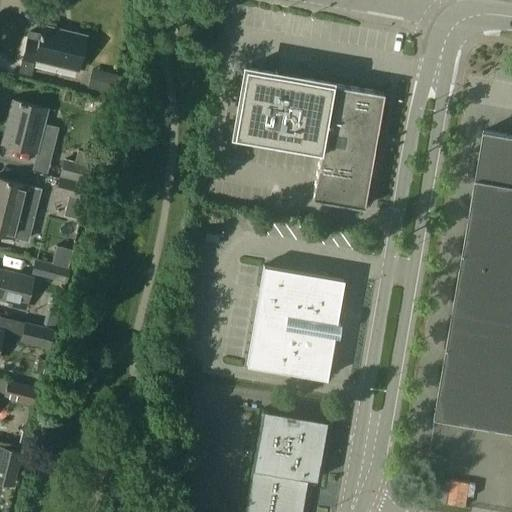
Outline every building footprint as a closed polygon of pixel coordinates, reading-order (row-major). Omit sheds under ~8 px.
[(29,33),(20,74),(31,76),(34,67),(35,60),(79,70),(86,36),(57,29),(57,27),(55,24),(48,22),(45,24),(44,26),(43,26),(41,36),(29,33)] [(113,92),(117,74),(94,68),(89,86),(113,92)] [(312,199),(363,208),(383,93),(245,69),(234,137),(320,152),(312,199)] [(36,153),(48,109),(12,100),(1,144),(36,153)] [(511,429),(511,135),(485,131),(436,416),(511,429)] [(75,163),(94,167),(97,155),(78,151),(75,163)] [(75,163),(62,160),(59,176),(91,183),(94,167),(75,163)] [(0,178),(0,233),(14,237),(26,240),(39,189),(27,186),(0,178)] [(58,178),(55,194),(67,197),(83,200),(87,201),(90,185),(58,178)] [(79,219),(83,200),(67,197),(62,215),(79,219)] [(31,274),(65,282),(69,268),(34,260),(31,274)] [(338,337),(340,323),(336,322),(343,279),(263,265),(246,365),(326,378),(333,336),(338,337)] [(0,298),(9,300),(8,306),(25,310),(33,277),(18,274),(0,269),(0,298)] [(27,323),(22,342),(31,344),(40,346),(49,348),(54,329),(31,324),(27,323)] [(6,396),(34,404),(38,388),(31,386),(9,381),(6,396)] [(316,480),(326,421),(262,410),(244,511),(301,511),(307,479),(316,480)] [(0,483),(13,487),(22,452),(0,447),(0,483)]
